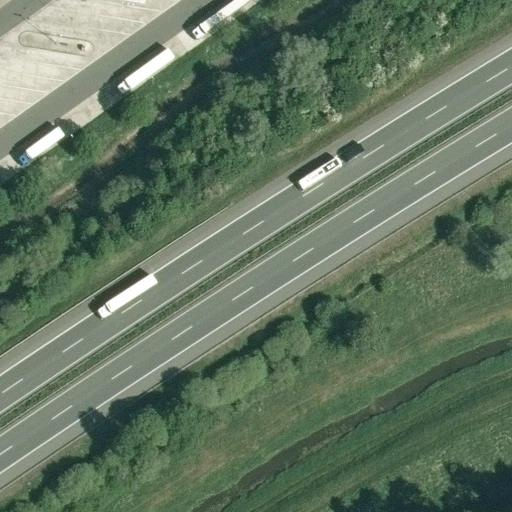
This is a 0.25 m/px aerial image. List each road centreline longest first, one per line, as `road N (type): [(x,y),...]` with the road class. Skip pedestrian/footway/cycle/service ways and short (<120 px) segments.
road 1 (motorway): [(0,458),(511,129)]
road 2 (motorway): [(511,70),(0,399)]
